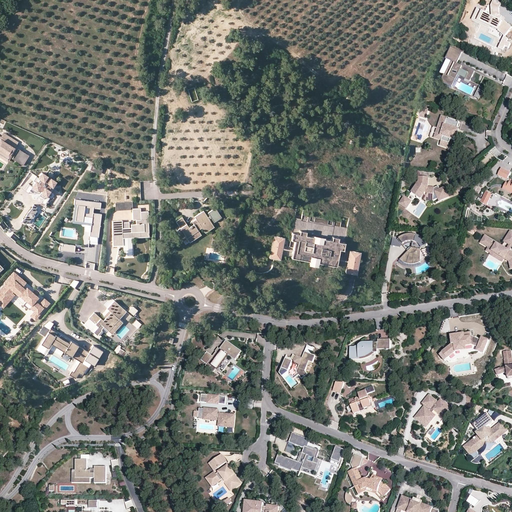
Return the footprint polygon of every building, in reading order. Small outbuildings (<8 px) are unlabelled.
[(483,17),(480,24),(486,27),(487,23),(490,23),(491,26),(499,29),(498,31),(505,36),(511,28),(511,27),(504,21),(500,19),(496,17),(496,15),(500,15),(499,12),(499,9),(492,10),(492,17),(483,17)] [(454,63),(447,76),(445,75),(442,82),(453,88),(456,81),(459,76),(461,77),(470,81),(475,72),(463,66),(463,67),(457,64),(463,52),(452,47),(446,59),(452,61),(454,63)] [(452,61),(445,75),(447,76),(454,63),(452,61)] [(487,89),(480,86),(475,97),(479,99),(481,97),(485,91),(487,89)] [(429,109),(420,107),(417,115),(426,118),(429,109)] [(458,136),(459,132),(457,131),(457,129),(460,121),(442,116),(436,134),(444,137),(442,141),(441,144),(449,146),(451,139),(456,141),(458,136)] [(3,135),(0,139),(15,148),(17,144),(3,135)] [(23,165),(29,156),(18,149),(16,153),(13,151),(15,148),(0,139),(0,154),(7,159),(11,154),(14,156),(12,159),(23,165)] [(497,158),(501,153),(493,145),(479,160),(485,165),(494,155),(497,158)] [(90,169),(100,174),(102,169),(92,165),(90,169)] [(511,180),(508,178),(511,173),(502,168),(498,175),(510,181),(511,180)] [(52,187),(55,182),(50,178),(50,179),(46,177),(47,176),(42,172),(38,177),(36,176),(33,180),(35,182),(32,186),(29,184),(25,191),(28,193),(32,193),(33,193),(36,195),(37,196),(39,197),(41,201),(41,202),(45,204),(49,198),(46,196),(49,191),(51,192),(54,188),(52,187)] [(419,177),(418,183),(413,191),(417,194),(417,195),(421,199),(422,197),(426,200),(433,200),(438,198),(439,201),(449,197),(446,191),(444,187),(439,189),(438,186),(435,187),(431,189),(428,189),(428,187),(428,177),(419,177)] [(511,189),(507,187),(508,184),(506,183),(503,188),(511,192),(511,189)] [(487,206),(492,195),(486,191),(480,202),(487,206)] [(403,206),(408,199),(405,197),(400,204),(403,206)] [(100,208),(101,203),(75,199),(74,204),(77,205),(75,220),(82,222),(83,216),(86,216),(92,217),(91,223),(91,225),(89,236),(98,237),(102,214),(93,213),(94,208),(94,207),(100,208)] [(412,202),(408,199),(403,206),(407,209),(412,202)] [(116,210),(133,209),(133,208),(132,202),(115,202),(116,210)] [(26,222),(27,220),(29,221),(31,217),(33,217),(35,215),(34,214),(37,210),(35,209),(37,207),(34,204),(32,206),(33,207),(28,212),(25,219),(23,218),(22,220),(26,222)] [(75,220),(77,205),(74,204),(72,222),(91,225),(91,223),(82,222),(75,220)] [(133,208),(133,209),(133,220),(137,220),(137,224),(131,224),(131,227),(129,227),(129,222),(124,222),(124,228),(122,228),(122,220),(112,220),(113,245),(123,245),(122,238),(149,237),(148,211),(141,211),(141,208),(133,208)] [(209,218),(204,211),(195,217),(197,220),(198,222),(194,225),(194,224),(189,227),(183,218),(176,222),(181,229),(177,231),(183,239),(186,237),(187,238),(198,230),(202,228),(206,233),(215,227),(210,220),(212,219),(215,222),(221,218),(215,208),(208,213),(211,217),(209,218)] [(310,257),(311,254),(319,256),(318,259),(337,262),(336,266),(346,268),(346,272),(357,274),(361,252),(350,250),(350,251),(343,250),(347,228),(341,227),(341,222),(303,215),(302,219),(295,218),(291,240),(284,238),(285,238),(274,235),(269,257),(280,260),(281,255),(291,257),(292,254),(310,257)] [(198,230),(187,238),(188,239),(189,241),(201,234),(198,230)] [(401,237),(397,239),(402,245),(404,243),(407,242),(411,241),(413,242),(412,247),(400,259),(401,260),(403,262),(407,264),(410,264),(414,264),(417,264),(420,262),(423,260),(426,258),(429,258),(430,254),(430,251),(429,247),(427,243),(424,240),(418,236),(413,234),(409,234),(405,235),(401,237)] [(511,252),(510,251),(508,250),(497,243),(496,245),(492,243),(494,241),(486,236),(482,241),(488,245),(487,247),(489,248),(487,251),(491,254),(492,252),(505,260),(509,263),(511,270),(511,269),(511,252)] [(132,237),(122,238),(123,245),(123,257),(132,256),(132,237)] [(401,246),(402,245),(397,239),(392,238),(391,245),(399,246),(401,246)] [(73,252),(74,245),(62,244),(62,246),(59,245),(59,250),(73,252)] [(505,260),(492,252),(491,254),(490,255),(503,263),(505,260)] [(336,266),(337,262),(318,259),(319,256),(311,254),(310,257),(292,254),(291,257),(336,266)] [(26,282),(13,272),(4,283),(5,284),(0,289),(0,304),(2,306),(13,294),(12,293),(13,291),(19,296),(20,295),(26,300),(31,305),(29,307),(34,311),(37,314),(43,307),(39,304),(35,300),(38,297),(36,296),(38,294),(34,290),(32,292),(26,287),(25,289),(22,287),(26,282)] [(74,279),(70,286),(78,290),(82,283),(74,279)] [(14,295),(13,294),(2,306),(3,308),(14,295)] [(44,298),(39,304),(43,307),(44,309),(49,303),(44,298)] [(27,309),(29,307),(31,305),(26,300),(22,305),(27,309)] [(126,311),(114,300),(107,308),(109,310),(111,312),(105,318),(103,320),(94,312),(89,318),(98,326),(101,323),(104,326),(108,331),(120,318),(126,311)] [(137,310),(133,306),(129,311),(133,315),(137,310)] [(41,310),(37,314),(34,311),(30,316),(35,320),(39,315),(43,311),(41,310)] [(93,332),(98,326),(89,318),(83,324),(92,332),(93,332)] [(120,318),(108,331),(112,334),(123,322),(120,318)] [(136,319),(132,324),(137,329),(142,324),(136,319)] [(104,326),(101,323),(98,326),(93,332),(97,335),(102,330),(101,329),(104,326)] [(45,336),(49,330),(43,325),(39,332),(45,336)] [(84,359),(89,352),(88,352),(70,340),(69,342),(65,340),(66,338),(60,335),(59,337),(55,334),(56,332),(50,328),(49,330),(45,336),(41,343),(47,347),(49,344),(51,345),(80,362),(73,373),(71,371),(68,375),(75,379),(79,374),(82,376),(87,367),(81,364),(84,359)] [(484,354),(489,341),(482,338),(481,340),(472,336),(471,333),(465,333),(459,334),(459,338),(452,339),(452,344),(440,355),(445,361),(447,359),(449,360),(450,360),(451,361),(453,360),(450,357),(456,352),(464,351),(465,357),(466,356),(467,355),(467,353),(477,351),(484,354)] [(373,353),(378,353),(378,350),(390,350),(390,340),(383,340),(378,340),(378,343),(369,342),(369,345),(366,345),(366,344),(364,344),(363,344),(362,344),(360,346),(355,347),(354,348),(351,348),(351,358),(360,358),(362,357),(367,356),(370,355),(373,353)] [(236,360),(242,352),(227,341),(221,349),(223,351),(220,354),(217,352),(214,356),(208,352),(202,360),(208,365),(206,366),(211,369),(213,366),(217,369),(218,370),(227,359),(229,355),(236,360)] [(47,347),(41,343),(37,349),(45,354),(51,345),(49,344),(47,347)] [(92,344),(88,352),(89,352),(84,359),(90,363),(93,365),(102,351),(92,344)] [(116,354),(118,352),(120,349),(121,348),(117,345),(113,351),(116,354)] [(465,357),(464,351),(456,352),(450,357),(453,360),(455,360),(457,359),(465,357)] [(303,358),(296,355),(295,358),(292,357),(292,359),(287,357),(280,374),(283,377),(289,373),(293,362),(300,364),(297,372),(298,374),(299,375),(302,379),(308,374),(306,371),(309,361),(313,363),(316,356),(305,352),(303,358)] [(362,357),(360,358),(359,361),(361,361),(363,360),(365,360),(368,359),(371,358),(374,356),(375,356),(376,354),(378,353),(373,353),(370,355),(367,356),(362,357)] [(511,360),(511,357),(504,358),(505,367),(502,368),(504,373),(507,372),(508,379),(511,378),(511,360)] [(90,363),(84,359),(81,364),(87,367),(88,367),(90,363)] [(231,362),(227,359),(218,370),(222,373),(231,362)] [(502,368),(502,367),(495,370),(498,375),(504,373),(502,368)] [(345,383),(336,382),(333,390),(341,393),(345,383)] [(354,414),(361,411),(360,410),(358,403),(362,402),(364,408),(368,407),(368,405),(372,404),(370,399),(371,399),(370,396),(369,397),(367,391),(358,394),(361,400),(359,401),(360,399),(359,399),(358,398),(357,398),(356,399),(356,398),(349,400),(351,404),(352,404),(353,405),(350,406),(349,407),(351,411),(353,410),(354,414)] [(219,396),(209,395),(208,403),(218,404),(219,396)] [(418,414),(415,418),(424,425),(426,422),(429,424),(435,416),(432,413),(434,410),(443,417),(451,408),(441,400),(438,404),(436,403),(437,402),(429,395),(423,403),(429,408),(427,410),(427,409),(424,412),(422,410),(418,414)] [(227,396),(219,396),(218,404),(226,404),(227,396)] [(235,415),(231,414),(218,413),(218,409),(199,408),(199,411),(195,411),(194,417),(198,417),(198,418),(217,420),(217,419),(219,420),(219,426),(229,427),(234,427),(235,415)] [(503,435),(507,431),(504,427),(501,424),(490,432),(487,428),(494,423),(487,414),(473,425),(478,432),(477,433),(479,436),(465,447),(469,452),(474,447),(476,449),(486,441),(488,444),(502,433),(503,435)] [(293,470),(301,472),(302,468),(315,473),(318,465),(307,461),(309,456),(314,458),(317,451),(308,448),(309,446),(311,440),(293,433),(289,442),(304,448),(302,453),(302,455),(303,455),(302,458),(301,457),(299,462),(297,462),(279,455),(275,463),(280,465),(279,466),(292,471),(293,470)] [(474,447),(469,452),(472,456),(486,445),(488,447),(503,435),(502,433),(488,444),(486,441),(476,449),(474,447)] [(308,448),(317,451),(314,458),(316,459),(320,450),(309,446),(308,448)] [(345,450),(336,447),(330,464),(338,467),(345,450)] [(360,466),(363,457),(354,454),(351,463),(354,469),(357,468),(360,466)] [(225,481),(231,491),(241,484),(233,473),(230,475),(230,474),(230,473),(231,472),(230,470),(228,469),(226,470),(225,468),(229,465),(225,460),(221,455),(210,463),(215,471),(218,468),(221,472),(217,474),(215,472),(207,478),(211,484),(215,481),(219,482),(224,478),(226,480),(225,481)] [(87,459),(76,459),(76,470),(76,478),(90,478),(95,478),(95,483),(106,483),(106,467),(101,467),(95,467),(95,469),(95,473),(91,473),(91,470),(87,470),(87,459)] [(315,473),(302,468),(301,472),(318,478),(324,462),(320,460),(318,465),(315,473)] [(354,469),(348,472),(355,487),(360,485),(362,489),(366,487),(372,489),(379,492),(382,495),(384,497),(391,489),(385,483),(382,482),(382,480),(375,477),(374,479),(371,478),(371,480),(366,478),(363,480),(361,480),(357,472),(359,471),(357,468),(354,469)] [(90,478),(76,478),(76,470),(72,470),(72,483),(90,483),(90,478)] [(366,487),(362,489),(360,485),(355,487),(358,494),(367,490),(366,487)] [(403,497),(402,498),(432,509),(433,508),(421,503),(416,502),(403,497)] [(430,511),(432,509),(402,498),(398,509),(402,510),(406,511),(430,511)] [(230,503),(227,499),(220,504),(223,508),(230,503)] [(260,503),(245,501),(244,511),(278,511),(279,507),(268,506),(267,508),(267,510),(263,509),(263,507),(264,503),(260,503)]
